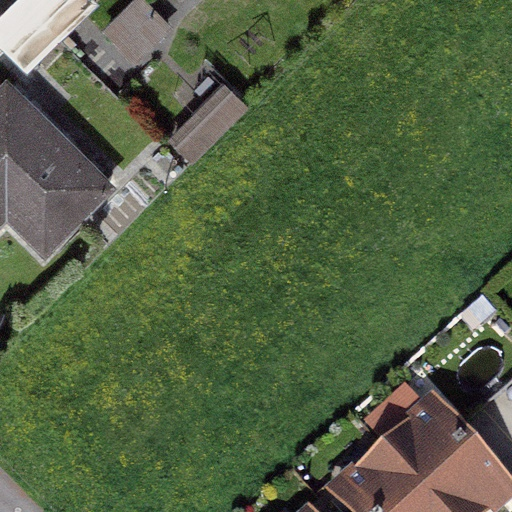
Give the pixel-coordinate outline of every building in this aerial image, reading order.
[(87,0),(55,0),(16,43),(47,68),(100,17),(87,0)] [(143,59),(175,25),(148,0),(137,0),(111,28),(143,59)] [(244,101),(229,84),(173,136),(189,153),(244,101)] [(102,195),(3,87),(0,89),(0,220),(8,214),(42,250),(102,195)] [(438,396),(385,440),(447,511),(474,511),(511,481),(438,396)] [(447,511),(385,440),(333,485),(356,511),(447,511)]
